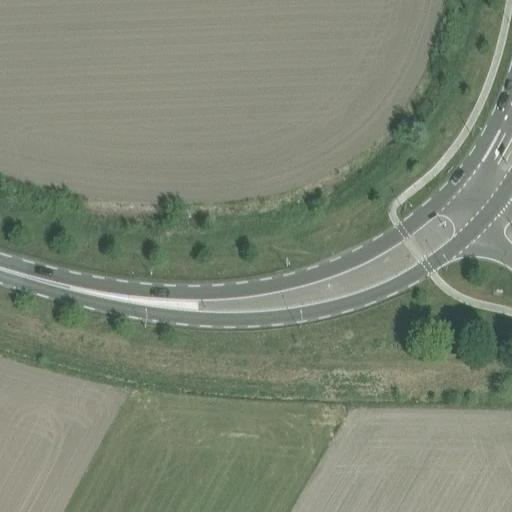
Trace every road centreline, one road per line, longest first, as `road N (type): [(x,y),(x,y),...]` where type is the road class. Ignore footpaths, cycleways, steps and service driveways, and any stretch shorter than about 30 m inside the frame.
road 1 (secondary): [(124,300),(207,316),(299,313),(369,298),(431,263),(486,215)]
road 2 (secondary): [(468,176),(408,230),(359,257),(298,278),(124,300)]
road 3 (secondary): [(0,271),(124,300)]
